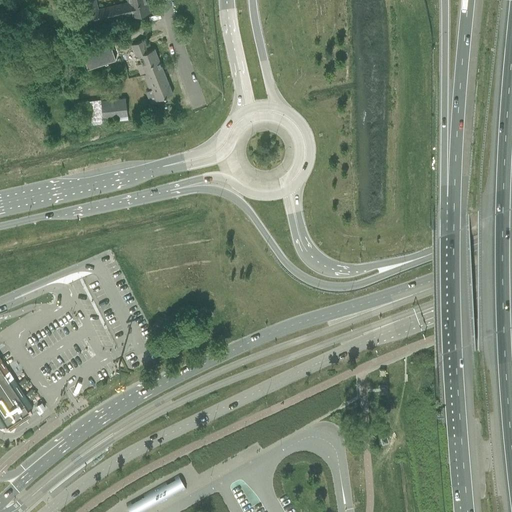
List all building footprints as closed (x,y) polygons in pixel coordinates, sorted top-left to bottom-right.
[(149,12),(145,0),(128,0),(129,2),(121,4),(124,16),(131,14),(132,17),(149,12)] [(96,3),(83,5),(88,24),(124,16),(121,4),(97,9),(96,3)] [(143,75),(144,75),(162,68),(154,49),(148,51),(143,40),(131,45),(134,52),(139,50),(140,54),(138,55),(146,74),(143,75)] [(81,51),(87,69),(115,60),(109,41),(81,51)] [(125,64),(115,67),(117,76),(127,74),(125,64)] [(162,68),(144,75),(149,88),(151,87),(156,100),(172,94),(162,68)] [(73,103),(76,127),(103,123),(102,118),(127,116),(125,97),(100,100),(100,99),(73,103)] [(0,421),(1,422),(5,429),(9,427),(8,426),(28,414),(31,412),(25,402),(10,379),(12,378),(8,372),(6,373),(0,364),(0,421)] [(135,511),(139,511),(153,504),(155,506),(173,496),(172,495),(166,484),(165,482),(143,495),(144,497),(131,505),(135,511)]
